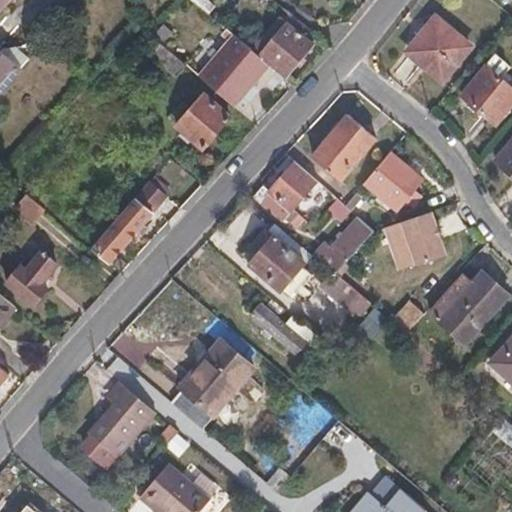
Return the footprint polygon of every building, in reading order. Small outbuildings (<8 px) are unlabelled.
[(0,0),(0,12),(11,0),(0,0)] [(159,11),(170,0),(136,0),(154,17),(159,11)] [(179,0),(170,0),(159,11),(165,17),(179,0)] [(254,50),(270,63),(287,77),(314,44),(281,18),(254,50)] [(437,18),(410,50),(443,77),(469,46),(437,18)] [(254,50),(235,35),(200,76),(234,105),(270,63),(254,50)] [(167,48),(186,65),(196,54),(176,37),(167,48)] [(150,55),(176,77),(186,65),(167,48),(161,43),(150,55)] [(0,51),(0,91),(20,69),(0,51)] [(463,94),(496,121),(511,102),(511,87),(487,66),(463,94)] [(204,95),(192,109),(183,101),(169,118),(205,148),(231,118),(204,95)] [(52,112),(61,120),(76,106),(67,97),(52,112)] [(314,155),(341,178),(376,138),(349,115),(314,155)] [(511,171),(511,141),(497,159),(511,171)] [(391,151),(366,181),(398,208),(423,178),(391,151)] [(337,197),(346,205),(357,191),(341,178),(314,155),(304,167),(318,179),(337,197)] [(270,188),(264,183),(254,195),(283,220),(286,217),(293,209),(318,179),(304,167),(296,159),(270,188)] [(168,197),(149,182),(136,198),(154,213),(168,197)] [(47,209),(28,194),(15,209),(34,225),(47,209)] [(154,213),(136,198),(93,248),(110,263),(127,245),(130,243),(154,213)] [(297,226),(304,218),(293,209),(286,217),(297,226)] [(430,209),(401,220),(417,265),(446,255),(430,209)] [(320,258),(336,271),(373,229),(359,216),(357,215),(320,258)] [(282,289),(303,263),(264,230),(246,251),(255,258),(251,262),(282,289)] [(8,281),(35,304),(48,287),(43,283),(57,265),(41,252),(27,270),(21,265),(8,281)] [(463,341),(508,293),(483,270),(472,282),(464,275),(431,312),(463,341)] [(0,327),(16,308),(0,293),(0,327)] [(397,317),(411,329),(425,313),(411,301),(397,317)] [(296,352),(306,340),(262,303),(252,315),(296,352)] [(511,336),(491,361),(511,380),(511,336)] [(173,402),(204,428),(255,368),(222,340),(182,387),(184,389),(173,402)] [(0,384),(8,374),(0,367),(0,384)] [(154,410),(119,380),(108,392),(116,400),(92,429),(94,431),(83,444),(106,463),(117,450),(118,452),(154,410)] [(343,447),(355,433),(339,419),(327,433),(343,447)] [(177,430),(169,423),(159,435),(168,442),(177,430)] [(154,506),(161,511),(197,511),(208,500),(166,464),(138,497),(151,509),(154,506)] [(385,505),(400,488),(386,476),(370,493),(385,505)] [(425,511),(427,511),(400,488),(385,505),(370,493),(353,511),(425,511)]
